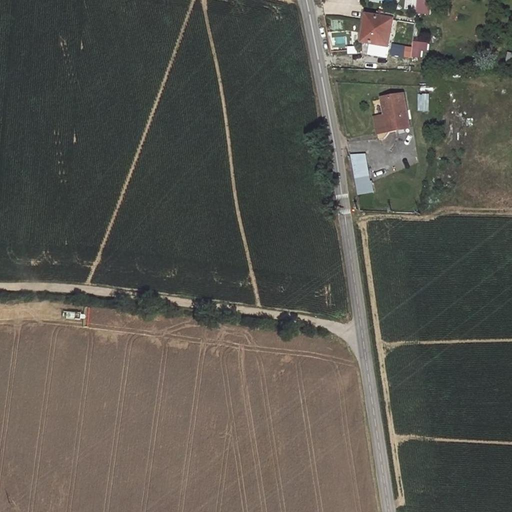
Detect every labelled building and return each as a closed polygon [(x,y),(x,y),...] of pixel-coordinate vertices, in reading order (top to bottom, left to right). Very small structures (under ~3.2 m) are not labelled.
[(415,0),(416,15),(433,15),(433,0),(415,0)] [(393,20),(368,16),(364,44),(389,48),(393,20)] [(404,55),(406,46),(392,44),(391,53),(404,55)] [(406,94),(383,98),(386,115),(375,117),(377,133),(412,127),(406,94)] [(366,156),(352,158),(358,194),(372,191),(366,156)]
